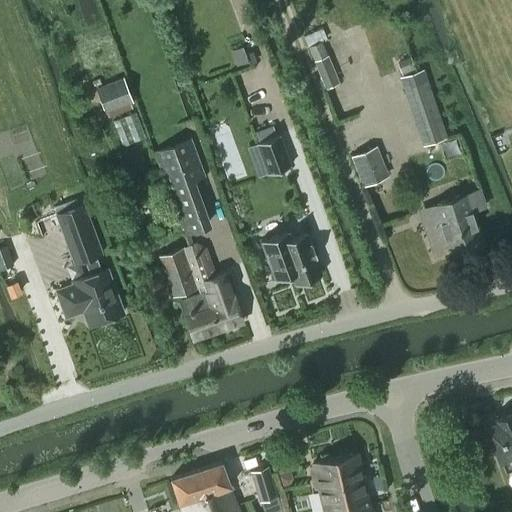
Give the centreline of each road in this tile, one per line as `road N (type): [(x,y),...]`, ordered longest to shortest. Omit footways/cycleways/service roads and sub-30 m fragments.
road 1 (unclassified): [(0,427),(345,324),(511,285)]
road 2 (tertiary): [(0,504),(172,447),(388,394)]
road 3 (track): [(280,0),(400,311)]
road 4 (tertiary): [(388,394),(511,367)]
road 5 (residential): [(421,511),(388,394)]
